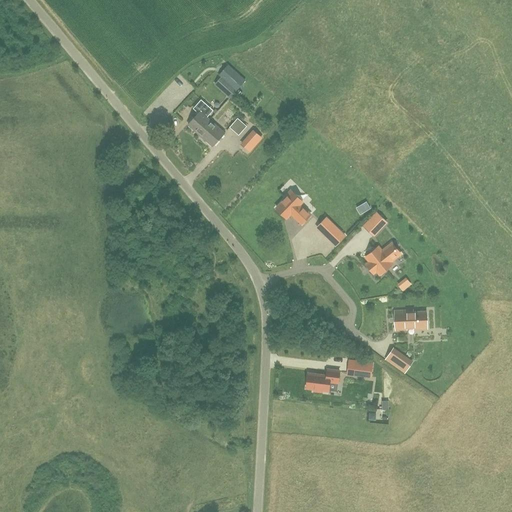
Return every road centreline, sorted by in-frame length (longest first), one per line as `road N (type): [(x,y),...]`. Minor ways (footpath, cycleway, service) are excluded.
road 1 (unclassified): [(258,283),(29,0)]
road 2 (unclassified): [(257,511),(266,335),(258,283)]
road 3 (residential): [(258,283),(322,271),(352,308),(341,326)]
